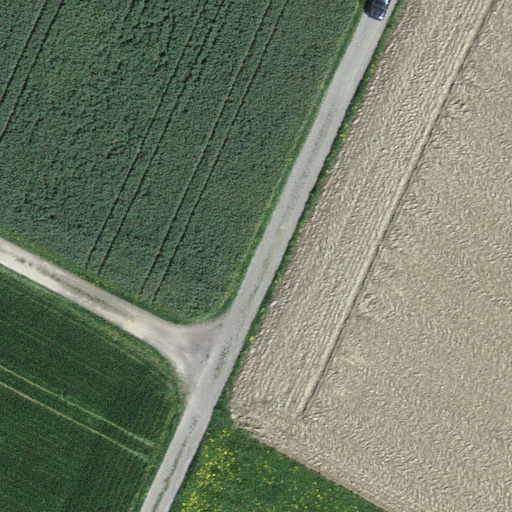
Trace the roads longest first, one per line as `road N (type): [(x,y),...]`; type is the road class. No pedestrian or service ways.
road 1 (track): [(162,511),(390,0)]
road 2 (track): [(223,370),(0,252)]
